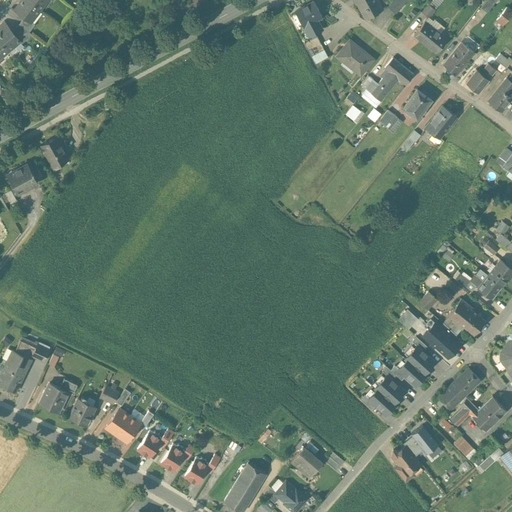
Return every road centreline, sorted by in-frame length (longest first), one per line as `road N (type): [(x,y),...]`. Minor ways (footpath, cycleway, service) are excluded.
road 1 (primary): [(252,0),(0,135)]
road 2 (residential): [(0,412),(199,511)]
road 3 (residential): [(323,511),(474,352)]
road 4 (residential): [(511,127),(336,0)]
